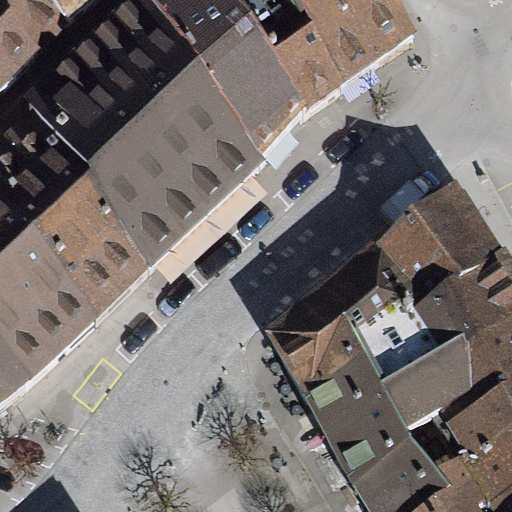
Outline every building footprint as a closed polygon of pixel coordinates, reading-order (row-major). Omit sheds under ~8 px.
[(51,0),(0,0),(0,9),(58,65),(91,34),(51,0)] [(51,0),(91,34),(127,0),(51,0)] [(304,56),(251,0),(199,0),(166,25),(245,104),(304,56)] [(334,27),(310,0),(251,0),(304,56),(334,27)] [(357,0),(310,0),(334,27),(363,7),(357,0)] [(357,0),(363,7),(410,78),(445,55),(408,0),(357,0)] [(363,7),(334,27),(379,100),(410,78),(363,7)] [(0,120),(58,65),(0,9),(0,120)] [(245,104),(166,25),(46,140),(123,214),(245,104)] [(334,27),(304,56),(357,122),(379,100),(334,27)] [(304,56),(245,104),(302,169),(357,122),(304,56)] [(245,104),(123,214),(188,285),(302,169),(245,104)] [(123,214),(46,140),(0,176),(0,192),(146,331),(188,285),(123,214)] [(146,331),(0,192),(0,293),(34,327),(91,384),(146,331)] [(511,286),(511,284),(446,208),(392,253),(449,331),(511,286)] [(511,348),(511,286),(449,331),(392,253),(279,350),(323,435),(421,376),(434,401),(511,348)] [(0,352),(34,327),(0,293),(0,352)] [(34,327),(0,352),(0,392),(32,428),(91,384),(34,327)] [(511,485),(511,348),(434,401),(456,440),(489,497),(511,485)] [(323,435),(362,498),(456,440),(434,401),(421,376),(323,435)] [(0,392),(0,457),(32,428),(0,392)] [(489,497),(456,440),(362,498),(371,511),(494,511),(497,511),(489,497)] [(511,511),(511,485),(489,497),(497,511),(494,511),(511,511)]
